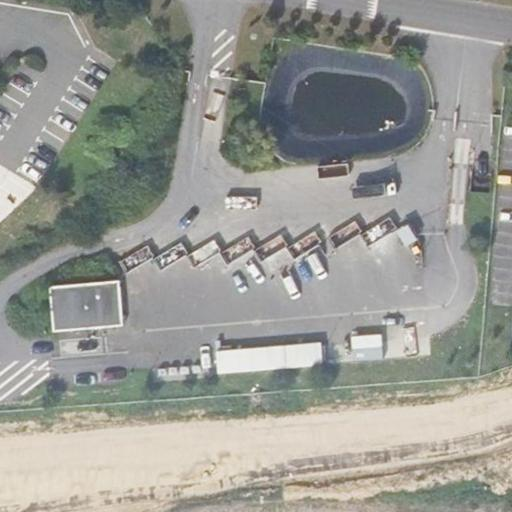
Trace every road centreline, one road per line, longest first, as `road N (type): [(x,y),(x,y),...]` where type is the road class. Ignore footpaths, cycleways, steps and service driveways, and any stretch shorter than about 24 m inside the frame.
road 1 (tertiary): [(511,401),(452,420),(0,437)]
road 2 (unknown): [(176,196),(455,213)]
road 3 (unknown): [(0,38),(46,43),(55,63),(7,164)]
road 4 (unclassified): [(511,23),(365,0)]
